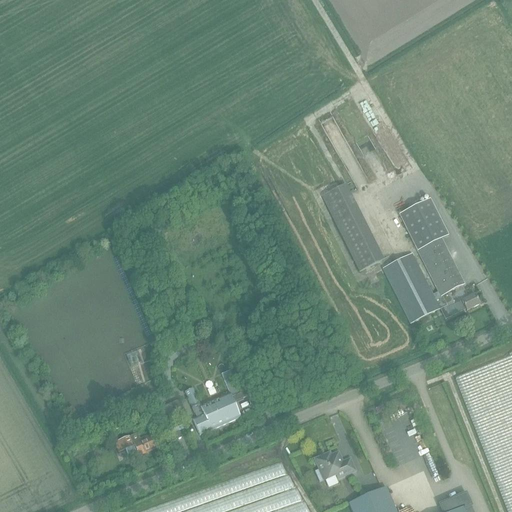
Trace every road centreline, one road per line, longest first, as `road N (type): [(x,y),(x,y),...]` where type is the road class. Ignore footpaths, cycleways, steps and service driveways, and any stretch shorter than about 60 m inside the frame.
road 1 (tertiary): [(85,511),(511,326)]
road 2 (unknown): [(423,366),(483,511)]
road 3 (unknown): [(343,400),(411,501)]
